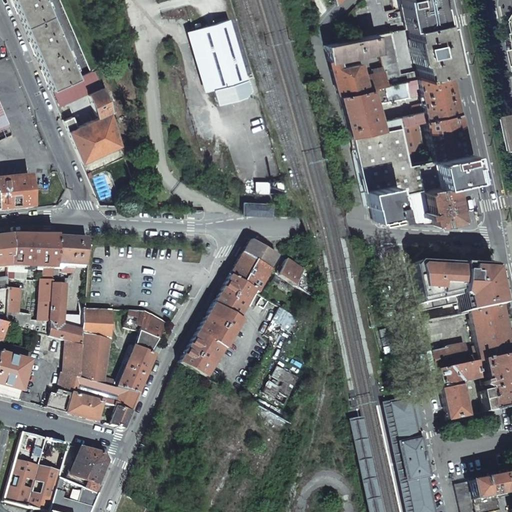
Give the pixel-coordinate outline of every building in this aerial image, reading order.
[(76,79),(42,0),(10,0),(49,90),(76,79)] [(104,67),(75,0),(59,0),(90,73),(96,70),(104,67)] [(396,0),(399,10),(393,12),(392,8),(383,10),(381,0),(361,0),(354,7),(361,38),(375,35),(389,32),(406,28),(436,22),(430,0),(396,0)] [(227,20),(194,29),(216,105),(241,97),(247,90),(227,20)] [(416,71),(417,78),(447,72),(439,39),(436,22),(406,28),(410,45),(407,46),(410,56),(412,56),(416,71)] [(382,71),(385,86),(414,79),(417,78),(416,71),(398,75),(389,32),(375,35),(378,51),(382,71)] [(336,92),(337,97),(364,90),(385,86),(382,71),(361,76),(358,63),(340,67),(338,59),(378,51),(375,35),(361,38),(324,46),(328,60),(336,92)] [(422,111),(424,121),(456,114),(452,97),(447,72),(417,78),(414,79),(418,97),(420,104),(422,111)] [(364,90),(369,105),(372,104),(372,105),(413,97),(413,99),(418,97),(414,79),(385,86),(364,90)] [(71,117),(62,121),(80,163),(120,146),(102,89),(87,95),(97,119),(76,128),(71,117)] [(340,105),(349,138),(376,132),(374,123),(369,105),(364,90),(337,97),(340,105)] [(374,123),(376,132),(397,127),(414,123),(422,122),(424,121),(422,111),(374,123)] [(422,122),(430,160),(464,152),(460,133),(456,114),(424,121),(422,122)] [(397,127),(406,165),(411,164),(408,150),(411,149),(417,138),(414,123),(397,127)] [(354,149),(363,192),(391,185),(393,196),(422,189),(434,187),(429,160),(422,161),(414,163),(411,164),(406,165),(397,127),(376,132),(349,138),(352,148),(352,149),(354,149)] [(429,160),(434,187),(448,183),(466,179),(463,165),(466,164),(465,159),(464,152),(430,160),(429,160)] [(413,157),(414,163),(422,161),(421,155),(413,157)] [(31,208),(29,186),(28,177),(13,179),(13,177),(5,177),(6,179),(0,180),(0,211),(13,210),(31,208)] [(466,179),(448,183),(450,194),(466,179)] [(422,189),(430,225),(431,225),(435,225),(456,220),(450,194),(448,183),(434,187),(422,189)] [(368,207),(371,221),(387,217),(389,221),(393,220),(398,218),(393,196),(391,185),(363,192),(364,192),(367,207),(368,207)] [(398,218),(399,223),(425,224),(430,225),(422,189),(393,196),(398,218)] [(268,204),(241,203),(240,214),(267,215),(268,204)] [(7,236),(6,267),(43,269),(51,270),(51,265),(52,237),(29,236),(7,236)] [(52,237),(51,265),(55,265),(84,266),(85,239),(80,238),(52,237)] [(240,254),(267,271),(275,256),(265,250),(262,248),(263,246),(259,244),(258,246),(251,242),(247,242),(240,254)] [(251,292),(254,294),(267,271),(240,254),(233,266),(227,277),(251,292)] [(276,276),(294,286),(303,271),(285,260),(276,276)] [(465,302),(462,268),(413,262),(408,269),(419,309),(465,302)] [(46,337),(78,346),(79,331),(59,328),(61,315),(63,285),(67,279),(54,279),(55,265),(51,265),(51,270),(46,337)] [(465,313),(498,306),(491,274),(487,271),(484,269),(462,268),(465,302),(465,313)] [(5,289),(3,325),(46,337),(51,270),(43,269),(42,281),(39,280),(36,317),(17,313),(18,290),(11,289),(12,273),(6,273),(6,277),(5,289)] [(210,305),(234,320),(251,292),(227,277),(210,305)] [(219,350),(220,350),(237,321),(234,320),(210,305),(193,335),(219,350)] [(473,347),(476,363),(480,362),(509,356),(500,316),(498,306),(465,313),(465,314),(467,322),(465,323),(465,326),(468,325),(473,347)] [(78,346),(77,378),(112,388),(113,381),(103,378),(110,311),(80,308),(80,316),(79,331),(78,346)] [(136,332),(155,341),(160,332),(165,324),(143,312),(142,312),(136,332)] [(59,328),(79,331),(80,316),(61,315),(59,328)] [(132,347),(148,354),(155,341),(136,332),(132,347)] [(177,364),(203,378),(209,367),(212,368),(215,361),(213,360),(219,350),(193,335),(177,364)] [(430,352),(434,371),(435,371),(472,363),(476,363),(473,347),(464,349),(463,344),(443,348),(430,352)] [(114,388),(136,394),(144,375),(153,355),(148,354),(132,347),(131,346),(114,388)] [(0,396),(1,397),(17,401),(27,362),(0,355),(0,396)] [(477,393),(481,413),(511,406),(511,369),(509,356),(480,362),(480,365),(486,391),(477,393)] [(438,390),(445,421),(463,417),(462,411),(457,388),(458,383),(475,380),(476,379),(473,367),(472,363),(435,371),(439,390),(438,390)] [(48,393),(44,408),(94,422),(100,404),(115,408),(107,426),(122,429),(136,394),(114,388),(112,388),(77,378),(59,373),(53,395),(48,393)] [(430,511),(423,477),(417,449),(415,440),(406,400),(386,404),(409,511),(430,511)] [(409,511),(386,404),(381,405),(404,511),(409,511)] [(462,411),(463,417),(465,417),(479,414),(477,408),(462,411)] [(379,511),(359,419),(349,421),(368,511),(379,511)] [(87,511),(89,508),(95,494),(83,489),(57,478),(66,445),(20,433),(1,500),(31,508),(45,511),(87,511)] [(77,452),(68,476),(85,483),(95,486),(104,462),(101,455),(89,451),(77,448),(75,452),(77,452)] [(511,472),(498,476),(502,495),(508,493),(510,491),(510,490),(511,489),(511,472)] [(493,496),(502,495),(498,476),(466,482),(469,501),(493,496)] [(458,511),(493,511),(497,511),(493,496),(469,501),(466,482),(453,485),(458,511)] [(83,489),(95,494),(98,487),(95,486),(85,483),(83,489)] [(132,500),(142,506),(145,499),(136,494),(132,500)]
